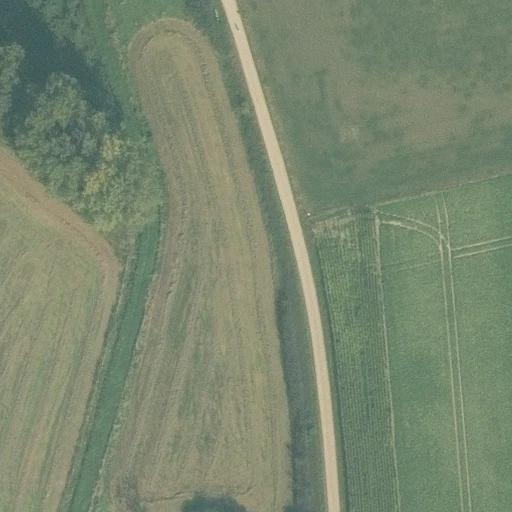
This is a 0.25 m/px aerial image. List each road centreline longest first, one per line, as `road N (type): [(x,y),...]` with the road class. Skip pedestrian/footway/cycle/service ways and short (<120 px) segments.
road 1 (track): [(90,0),(151,207),(139,297),(79,511)]
road 2 (track): [(226,0),(305,268),(334,511)]
